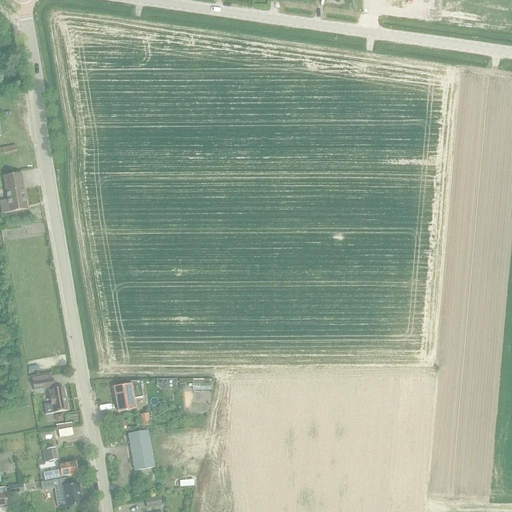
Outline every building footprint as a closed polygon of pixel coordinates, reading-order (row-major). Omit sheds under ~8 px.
[(0,149),(0,158),(17,155),(15,146),(0,149)] [(0,204),(2,214),(27,210),(21,175),(3,178),(7,201),(0,202),(0,204)] [(53,388),(52,380),(32,383),(33,391),(53,388)] [(176,380),(167,380),(167,390),(177,390),(176,380)] [(130,385),(114,388),(118,411),(134,408),(133,398),(142,396),(140,382),(129,382),(130,383),(130,385)] [(49,392),(53,414),(68,411),(65,398),(63,389),(49,392)] [(144,428),(150,426),(148,414),(141,415),(144,428)] [(134,471),(154,467),(148,431),(128,434),(134,471)] [(54,447),(46,449),(49,461),(57,459),(54,447)] [(53,478),(61,476),(61,477),(77,474),(75,463),(59,465),(60,470),(43,473),(44,481),(53,479),(53,478)] [(145,473),(143,476),(143,480),(147,482),(150,482),(153,479),(152,475),(149,472),(145,473)] [(66,479),(41,483),(43,491),(54,489),(56,497),(57,509),(66,507),(82,505),(79,485),(67,486),(66,479)] [(22,485),(9,487),(10,494),(24,492),(22,485)] [(160,498),(146,500),(147,509),(161,507),(160,498)]
